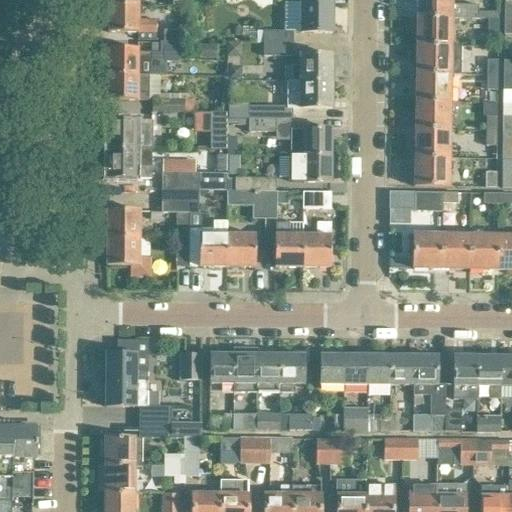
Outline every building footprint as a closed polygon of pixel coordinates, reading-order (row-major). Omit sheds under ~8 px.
[(332,35),(332,5),(319,5),(318,0),(301,0),(301,35),(332,35)] [(452,5),(451,0),(418,0),(418,5),(417,5),(417,18),(451,18),(477,19),(478,5),(452,5)] [(108,6),(108,34),(128,34),(138,34),(138,42),(156,42),(157,34),(157,21),(139,20),(139,6),(108,6)] [(451,47),(451,18),(417,18),(416,33),(418,33),(417,47),(451,47)] [(488,35),(499,36),(499,20),(488,20),(488,35)] [(294,33),(289,33),(264,33),(264,45),(294,46),(294,33)] [(180,63),(179,43),(160,43),(160,54),(138,53),(138,50),(108,50),(108,76),(138,76),(148,76),(165,77),(165,63),(180,63)] [(294,58),(294,46),(264,45),(264,58),(294,58)] [(451,47),(417,47),(417,61),(416,61),(416,75),(451,76),(461,76),(461,47),(451,47)] [(293,66),(285,66),(285,83),(287,83),(293,83),(332,83),(332,56),(312,56),(301,56),(301,66),(293,66)] [(498,76),(498,61),(487,61),(487,76),(498,76)] [(229,67),(229,79),(241,79),(241,72),(236,67),(229,67)] [(450,103),(451,76),(416,75),(415,89),(417,89),(417,102),(450,103)] [(148,102),(148,76),(138,76),(108,76),(108,102),(148,102)] [(498,92),(498,76),(487,76),(487,91),(498,92)] [(511,91),(511,76),(504,76),(503,92),(511,91)] [(287,108),(249,107),(249,120),(276,121),(292,121),(292,110),(331,110),(332,83),(293,83),(287,83),(287,108)] [(185,100),(153,100),(153,113),(185,113),(185,100)] [(185,100),(185,113),(193,113),(193,101),(185,100)] [(450,131),(450,103),(417,102),(416,117),(415,117),(415,130),(450,131)] [(226,151),(227,113),(210,113),(210,151),(226,151)] [(497,131),(497,117),(486,117),(486,131),(497,131)] [(511,131),(511,117),(503,118),(503,132),(511,131)] [(276,134),(276,121),(249,120),(249,133),(276,134)] [(152,151),(152,122),(108,122),(107,151),(136,151),(152,151)] [(331,130),(311,130),(303,130),(303,131),(292,131),(292,157),(331,157),(331,130)] [(449,159),(450,131),(415,130),(415,145),(416,145),(416,159),(449,159)] [(497,148),(497,131),(486,131),(486,148),(497,148)] [(511,131),(503,132),(502,147),(511,147),(511,131)] [(152,166),(152,151),(136,151),(107,151),(107,180),(152,180),(152,166)] [(331,184),(331,157),(292,157),(291,183),(304,183),(304,184),(331,184)] [(449,188),(449,159),(416,159),(415,173),(414,173),(414,188),(449,188)] [(162,160),(162,174),(162,191),(199,192),(199,174),(196,174),(196,160),(162,160)] [(199,174),(199,192),(228,192),(228,180),(228,175),(199,174)] [(497,174),(486,174),(486,189),(497,190),(497,174)] [(511,179),(502,180),(502,190),(511,189),(511,179)] [(235,180),(228,180),(228,192),(254,192),(265,193),(276,193),(276,180),(235,180)] [(199,192),(162,191),(162,203),(190,203),(190,215),(198,215),(199,192)] [(265,221),(265,193),(254,192),(253,221),(265,221)] [(276,221),(277,206),(289,206),(289,193),(276,193),(265,193),(265,221),(276,221)] [(303,193),(303,210),(331,211),(331,194),(303,193)] [(444,205),(444,194),(414,194),(414,213),(443,214),(443,205),(444,205)] [(458,205),(458,195),(444,194),(444,205),(458,205)] [(499,206),(499,195),(483,195),(483,206),(499,206)] [(511,195),(499,195),(499,206),(511,206),(511,195)] [(190,203),(162,203),(162,215),(176,215),(190,215),(190,203)] [(139,212),(107,212),(107,239),(139,240),(139,212)] [(190,215),(176,215),(176,240),(190,240),(190,230),(190,215)] [(303,269),(303,236),(290,236),(289,224),(275,224),(275,236),(274,236),(274,269),(303,269)] [(331,224),(317,224),(317,236),(303,236),(303,269),(330,269),(331,224)] [(190,240),(189,268),(227,269),(227,236),(213,236),(213,230),(204,230),(190,230),(190,240)] [(255,236),(227,236),(227,269),(255,269),(255,249),(255,236)] [(443,271),(443,236),(413,236),(413,271),(414,271),(414,270),(427,270),(427,271),(443,271)] [(469,270),(470,237),(443,236),(443,271),(455,271),(455,270),(469,270)] [(498,272),(499,237),(470,237),(469,270),(483,271),(483,272),(498,272)] [(511,271),(511,237),(499,237),(498,272),(511,272),(511,271)] [(139,260),(139,240),(107,239),(107,268),(131,268),(131,279),(150,279),(150,260),(139,260)] [(190,240),(176,240),(176,268),(189,268),(190,240)] [(106,356),(106,384),(148,384),(148,371),(135,371),(135,356),(136,343),(117,343),(117,356),(106,356)] [(257,386),(257,357),(247,357),(247,350),(234,350),(234,356),(234,386),(233,394),(257,394),(257,386)] [(179,382),(202,382),(202,356),(179,356),(179,382)] [(234,386),(234,356),(210,356),(210,386),(234,386)] [(280,387),(280,357),(257,357),(257,386),(257,394),(280,394),(280,387)] [(304,387),(304,357),(280,357),(280,387),(280,394),(295,394),(295,387),(304,387)] [(345,387),(345,357),(320,357),(320,387),(345,387)] [(367,387),(368,357),(345,357),(345,387),(367,387)] [(391,387),(391,357),(368,357),(367,387),(391,387)] [(414,388),(414,358),(391,357),(391,387),(413,388),(414,388)] [(437,358),(414,358),(414,388),(413,388),(413,397),(430,397),(430,417),(430,433),(445,433),(445,411),(445,386),(437,386),(437,358)] [(477,401),(477,388),(478,358),(453,358),(453,401),(477,401)] [(501,388),(501,358),(478,358),(477,388),(489,388),(489,400),(501,401),(501,388)] [(511,388),(511,358),(501,358),(501,388),(511,388)] [(106,384),(106,408),(139,409),(139,424),(171,425),(171,408),(147,408),(148,384),(106,384)] [(367,433),(367,417),(367,410),(344,410),(344,417),(344,433),(367,433)] [(461,411),(445,411),(445,433),(461,433),(461,411)] [(233,432),(233,416),(223,416),(223,418),(210,418),(209,430),(223,431),(223,432),(233,432)] [(243,432),(243,416),(233,416),(233,432),(243,432)] [(270,432),(271,416),(258,416),(258,432),(270,432)] [(279,432),(290,432),(290,417),(279,417),(279,432)] [(344,433),(344,417),(333,417),(333,433),(344,433)] [(391,433),(391,417),(367,417),(367,433),(391,433)] [(399,417),(391,417),(391,433),(399,433),(399,417)] [(477,434),(499,435),(499,418),(477,418),(477,434)] [(171,425),(139,424),(139,440),(142,440),(171,440),(184,440),(199,440),(202,440),(203,425),(171,425)] [(0,511),(11,511),(11,499),(12,430),(0,430),(0,511)] [(36,430),(12,430),(11,499),(33,499),(33,462),(36,462),(36,458),(40,458),(40,434),(36,434),(36,430)] [(105,468),(105,469),(133,469),(142,469),(142,440),(139,440),(134,440),(126,440),(106,439),(105,468)] [(257,466),(257,439),(240,439),(240,440),(220,440),(220,454),(240,453),(240,465),(257,466)] [(292,439),(257,439),(257,466),(270,466),(270,455),(293,455),(292,439)] [(199,440),(184,440),(184,446),(184,458),(184,469),(184,479),(185,479),(199,479),(199,440)] [(330,466),(331,440),(316,440),(316,466),(330,466)] [(343,440),(331,440),(330,466),(343,466),(343,440)] [(402,462),(403,441),(386,440),(386,462),(402,462)] [(416,462),(416,441),(403,441),(402,462),(416,462)] [(473,467),(473,442),(438,441),(438,450),(453,451),(453,467),(473,467)] [(509,442),(473,442),(473,467),(488,467),(488,453),(509,453),(509,442)] [(184,458),(164,458),(164,469),(184,469),(184,458)] [(99,468),(99,484),(105,484),(105,495),(133,495),(133,494),(142,494),(142,483),(133,483),(133,469),(105,469),(105,468),(99,468)] [(184,469),(164,469),(164,479),(171,479),(184,479),(184,469)] [(248,511),(248,505),(249,497),(248,497),(248,483),(220,482),(220,497),(219,497),(219,511),(248,511)] [(365,482),(337,482),(337,497),(336,511),(365,511),(365,486),(365,482)] [(292,511),(293,497),(293,487),(293,486),(280,486),(280,497),(264,497),(264,511),(292,511)] [(365,486),(365,511),(393,511),(393,486),(365,486)] [(320,511),(321,509),(321,488),(293,487),(293,497),(292,511),(320,511)] [(461,487),(437,487),(437,488),(436,511),(464,511),(465,491),(461,487)] [(436,511),(437,488),(409,488),(408,511),(436,511)] [(509,511),(509,499),(509,489),(481,488),(480,511),(509,511)] [(105,495),(104,511),(133,511),(133,504),(133,495),(105,495)] [(179,511),(180,504),(180,496),(163,496),(163,511),(179,511)] [(219,511),(219,497),(192,497),(192,511),(219,511)]
